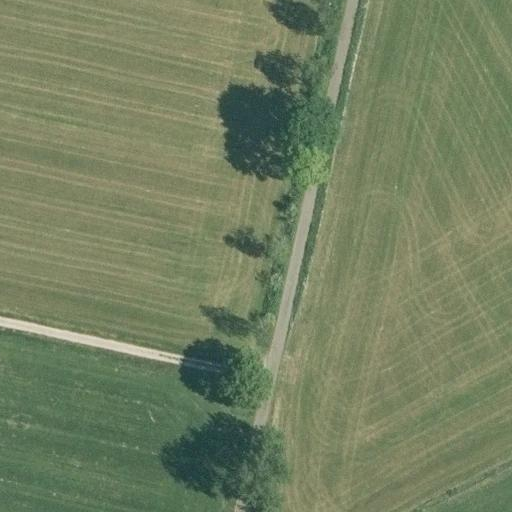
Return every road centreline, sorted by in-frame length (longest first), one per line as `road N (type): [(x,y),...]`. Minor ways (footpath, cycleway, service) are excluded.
road 1 (unclassified): [(237,511),(349,0)]
road 2 (unknown): [(266,380),(0,327)]
